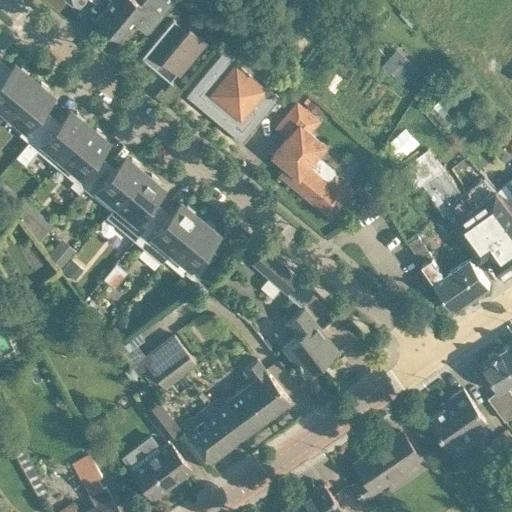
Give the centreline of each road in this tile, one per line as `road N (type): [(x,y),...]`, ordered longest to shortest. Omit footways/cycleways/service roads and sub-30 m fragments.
road 1 (residential): [(433,356),(9,0)]
road 2 (tertiary): [(206,511),(433,356)]
road 3 (residential): [(511,111),(414,0)]
